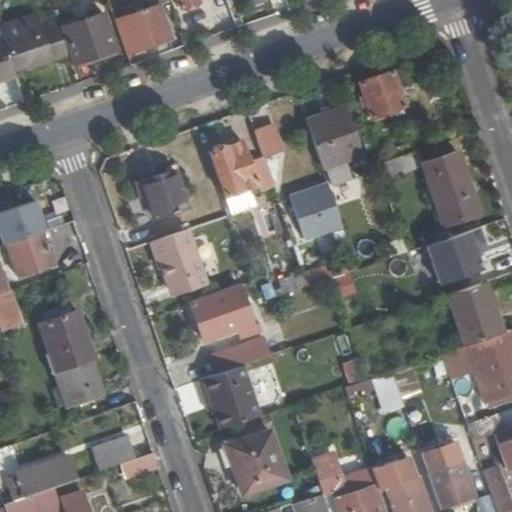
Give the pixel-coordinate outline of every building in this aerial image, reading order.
[(173,0),(177,10),(195,4),(194,0),(173,0)] [(113,19),(124,51),(168,37),(157,4),(113,19)] [(61,38),(67,55),(69,62),(113,48),(102,13),(61,26),(65,37),(61,38)] [(0,33),(2,40),(12,68),(12,69),(24,64),(29,63),(31,67),(67,55),(61,38),(55,22),(38,28),(34,17),(0,28),(0,33)] [(2,40),(0,41),(0,71),(12,68),(2,40)] [(12,68),(0,71),(0,78),(14,74),(12,69),(12,68)] [(359,96),(363,107),(367,106),(371,116),(405,105),(393,72),(360,84),(364,94),(359,96)] [(305,120),(322,167),(359,154),(343,107),(305,120)] [(270,126),(252,132),(262,158),(279,152),(270,126)] [(212,152),(226,195),(248,188),(250,192),(252,194),(272,187),(262,158),(248,163),(241,142),(212,152)] [(415,150),(376,163),(380,176),(419,163),(415,150)] [(419,163),(440,223),(476,211),(456,151),(419,163)] [(141,179),(146,195),(142,196),(150,220),(187,207),(174,169),(141,179)] [(290,197),(303,233),(340,220),(328,184),(290,197)] [(155,256),(158,267),(164,282),(166,282),(170,294),(203,282),(199,271),(201,270),(187,226),(147,240),(152,257),(155,256)] [(7,243),(18,276),(54,264),(43,231),(7,243)] [(468,233),(425,248),(438,285),(481,270),(468,233)] [(302,272),(306,285),(307,287),(329,279),(357,269),(352,255),(302,272)] [(0,293),(9,291),(0,265),(0,293)] [(279,280),(283,293),(306,285),(302,272),(279,280)] [(445,294),(463,344),(504,330),(487,280),(445,294)] [(190,304),(203,341),(241,328),(252,324),(252,323),(239,286),(190,303),(190,304)] [(0,293),(0,330),(0,331),(21,324),(9,291),(0,293)] [(36,322),(54,374),(89,363),(94,361),(75,309),(36,322)] [(252,324),(241,328),(243,336),(260,330),(257,321),(252,323),(252,324)] [(472,370),(476,382),(491,377),(498,394),(511,389),(511,336),(509,328),(504,330),(463,344),(439,353),(448,379),(472,370)] [(255,343),(191,365),(196,380),(198,380),(238,366),(269,355),(264,340),(255,343)] [(341,362),(348,382),(364,377),(357,356),(341,362)] [(54,374),(67,408),(101,397),(89,363),(54,374)] [(198,380),(216,430),(256,416),(238,366),(198,380)] [(373,375),(383,404),(398,399),(388,370),(373,375)] [(476,382),(482,400),(498,394),(491,377),(476,382)] [(494,442),(503,469),(511,466),(511,423),(497,429),(501,440),(494,442)] [(221,446),(237,493),(282,479),(266,431),(221,446)] [(90,449),(97,473),(120,465),(134,460),(126,437),(90,449)] [(424,474),(435,506),(467,495),(457,463),(448,438),(416,449),(424,474)] [(303,452),(318,493),(328,490),(337,486),(335,481),(323,446),(303,452)] [(120,465),(125,479),(158,469),(153,454),(134,460),(120,465)] [(0,487),(1,487),(6,499),(7,504),(53,488),(75,480),(68,457),(14,474),(15,476),(6,479),(0,462),(0,487)] [(383,487),(392,511),(425,511),(413,476),(410,477),(402,457),(367,470),(374,490),(383,487)] [(479,470),(490,503),(491,505),(507,499),(495,465),(479,470)] [(337,487),(340,496),(366,487),(372,485),(367,470),(361,472),(335,481),(337,486),(337,487)] [(331,499),(340,496),(337,487),(328,490),(331,499)] [(335,511),(374,511),(372,503),(366,487),(340,496),(331,499),(335,511)] [(60,497),(65,510),(84,504),(79,491),(60,497)] [(291,504),(293,511),(321,511),(316,496),(291,504)] [(491,505),(493,511),(501,511),(511,509),(507,499),(491,505)]
